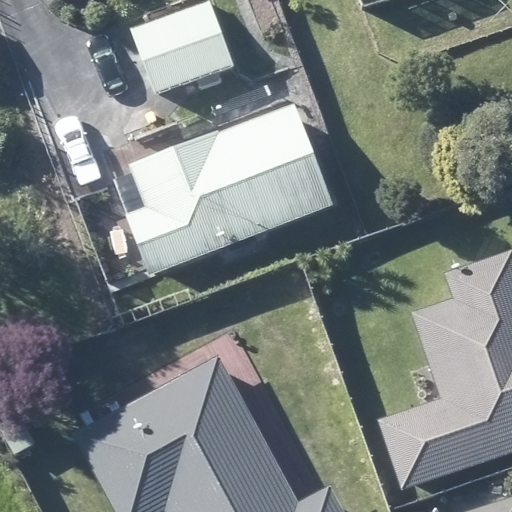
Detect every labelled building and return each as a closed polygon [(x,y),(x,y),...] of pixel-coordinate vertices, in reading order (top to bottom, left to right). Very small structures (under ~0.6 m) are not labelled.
[(155,95),(182,85),(233,67),(209,3),(140,28),(132,31),(155,95)] [(149,276),(336,204),(295,101),(175,147),(130,166),(145,206),(129,213),(125,214),(149,276)] [(511,249),(445,272),(454,297),(411,311),(428,364),(440,398),(420,405),(377,419),(402,490),(511,452),(511,249)] [(344,511),(330,485),(320,489),(298,502),(218,354),(83,428),(74,434),(115,511),(159,511),(163,510),(164,511),(344,511)] [(511,511),(511,497),(466,511),(511,511)]
